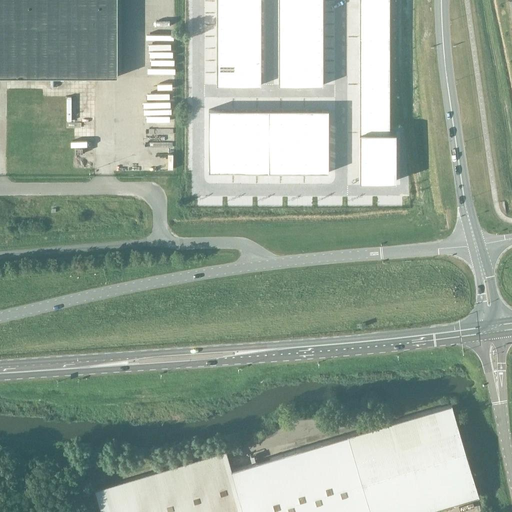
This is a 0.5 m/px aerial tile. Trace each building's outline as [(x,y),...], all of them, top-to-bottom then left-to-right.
[(0,0),(0,76),(117,77),(117,0),(0,0)] [(389,0),(359,0),(359,13),(389,13),(389,0)] [(243,1),(216,1),(216,13),(243,13),(243,1)] [(261,1),(243,1),(243,13),(261,13),(261,1)] [(296,1),(278,1),(278,13),(296,13),(296,1)] [(323,1),(296,1),(296,13),(323,13),(323,1)] [(243,13),(216,13),(216,25),(243,25),(243,13)] [(261,13),(243,13),(243,25),(261,25),(261,13)] [(296,13),(278,13),(278,25),(296,25),(296,13)] [(323,13),(296,13),(296,25),(323,25),(323,13)] [(389,13),(359,13),(359,36),(389,36),(389,13)] [(243,25),(216,25),(216,37),(243,37),(243,25)] [(261,25),(243,25),(243,37),(261,37),(261,25)] [(296,25),(278,25),(278,37),(296,37),(296,25)] [(323,25),(296,25),(296,37),(323,37),(323,25)] [(389,36),(359,36),(359,60),(389,60),(389,36)] [(243,37),(216,37),(216,49),(243,49),(243,37)] [(261,37),(243,37),(243,49),(261,49),(261,37)] [(296,37),(278,37),(278,49),(296,49),(296,37)] [(323,37),(296,37),(296,49),(323,49),(323,37)] [(243,49),(216,49),(216,61),(243,61),(243,49)] [(261,49),(243,49),(243,61),(261,61),(261,49)] [(296,49),(278,49),(278,61),(296,61),(296,49)] [(323,49),(296,49),(296,61),(323,61),(323,49)] [(389,60),(359,60),(359,84),(389,84),(389,60)] [(243,61),(216,61),(216,73),(243,73),(243,61)] [(261,61),(243,61),(243,73),(261,73),(261,61)] [(296,61),(278,61),(278,73),(296,73),(296,61)] [(323,61),(296,61),(296,73),(323,73),(323,61)] [(243,73),(216,73),(216,85),(243,85),(243,73)] [(261,73),(243,73),(243,85),(261,85),(261,73)] [(296,73),(278,73),(278,85),(296,85),(296,73)] [(323,73),(296,73),(296,85),(305,85),(323,85),(323,73)] [(389,84),(359,84),(359,108),(389,108),(389,84)] [(389,108),(359,108),(359,132),(389,132),(389,108)] [(221,109),(208,109),(208,135),(221,135),(221,109)] [(233,109),(221,109),(221,135),(233,135),(233,109)] [(245,109),(233,109),(233,135),(245,135),(245,109)] [(257,109),(245,109),(245,135),(257,135),(257,109)] [(268,109),(257,109),(257,135),(268,135),(268,109)] [(280,109),(268,109),(268,135),(280,135),(280,109)] [(292,109),(280,109),(280,135),(292,135),(292,109)] [(304,109),(292,109),(292,135),(304,135),(304,109)] [(316,109),(304,109),(304,135),(316,135),(316,109)] [(328,109),(316,109),(316,135),(328,135),(328,109)] [(82,129),(82,115),(67,114),(67,129),(82,129)] [(389,132),(359,132),(359,156),(395,156),(395,132),(389,132)] [(221,135),(208,135),(208,172),(221,172),(221,135)] [(233,135),(221,135),(221,172),(233,172),(233,135)] [(245,135),(233,135),(233,172),(245,172),(245,135)] [(257,135),(245,135),(245,172),(257,172),(257,135)] [(268,135),(257,135),(257,172),(268,172),(268,135)] [(280,135),(268,135),(268,172),(280,172),(280,135)] [(292,135),(280,135),(280,172),(292,172),(292,135)] [(304,135),(292,135),(292,172),(304,172),(304,135)] [(316,135),(304,135),(304,172),(316,172),(316,135)] [(328,135),(316,135),(316,172),(328,172),(328,135)] [(395,156),(359,156),(359,181),(395,181),(395,156)] [(224,452),(94,491),(100,511),(422,511),(478,495),(450,404),(230,471),(224,452)]
